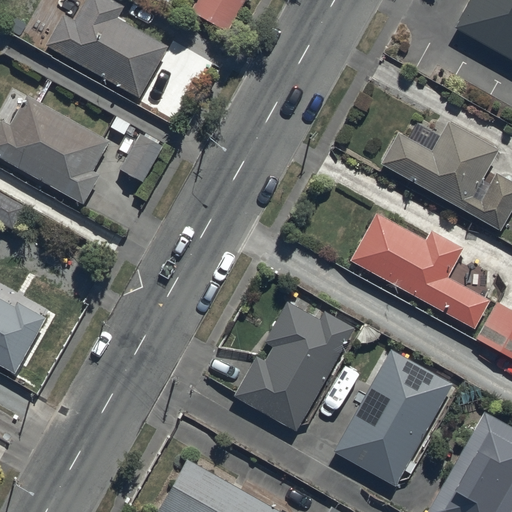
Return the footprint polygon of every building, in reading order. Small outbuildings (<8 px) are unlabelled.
[(122,7),(110,0),(84,0),(73,21),(62,14),(44,45),(138,98),(167,47),(116,18),(122,7)] [(241,0),(195,0),(191,13),(227,30),(241,0)] [(511,0),(469,0),(452,30),(511,63),(511,0)] [(0,120),(0,157),(83,205),(99,176),(92,172),(109,142),(26,96),(10,125),(0,120)] [(397,132),(379,163),(499,230),(511,206),(511,182),(495,173),(489,184),(481,179),(497,150),(448,122),(441,135),(417,122),(409,138),(397,132)] [(139,135),(119,171),(142,184),(162,148),(139,135)] [(27,208),(0,192),(0,223),(13,231),(27,208)] [(376,214),(350,261),(473,329),(489,301),(446,277),(462,248),(431,231),(426,241),(376,214)] [(0,365),(14,373),(45,319),(17,303),(14,308),(0,300),(0,365)] [(511,311),(495,302),(475,337),(511,358),(511,311)] [(256,357),(234,396),(296,431),(354,329),(325,312),(319,322),(286,303),(263,343),(272,348),(264,362),(256,357)] [(392,351),(334,450),(393,484),(451,385),(392,351)] [(511,429),(483,413),(426,511),(510,511),(511,509),(511,429)] [(280,511),(186,460),(157,511),(280,511)]
